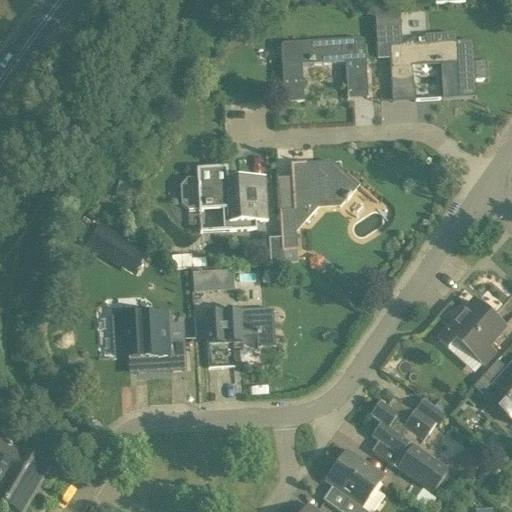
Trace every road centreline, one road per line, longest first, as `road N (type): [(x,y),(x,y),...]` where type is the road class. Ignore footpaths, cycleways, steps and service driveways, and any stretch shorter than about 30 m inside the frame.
road 1 (residential): [(286,415),(342,390),(484,186)]
road 2 (residential): [(484,186),(432,136),(252,141),(251,125)]
road 3 (residential): [(87,480),(108,444),(137,426),(286,415)]
